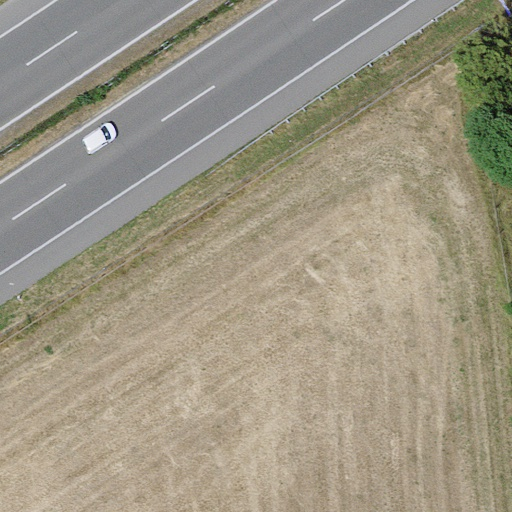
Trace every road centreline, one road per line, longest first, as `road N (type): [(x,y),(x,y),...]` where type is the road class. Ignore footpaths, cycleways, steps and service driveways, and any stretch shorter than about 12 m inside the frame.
road 1 (motorway): [(0,228),(346,0)]
road 2 (motorway): [(127,0),(0,83)]
